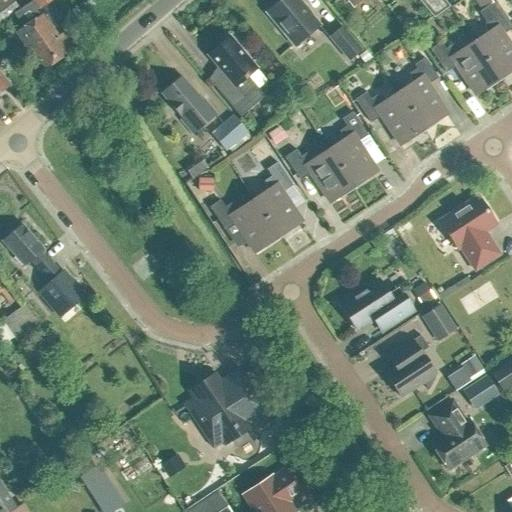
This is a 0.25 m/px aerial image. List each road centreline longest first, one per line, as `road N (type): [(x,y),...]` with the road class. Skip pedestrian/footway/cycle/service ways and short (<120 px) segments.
road 1 (residential): [(12,140),(157,325),(205,334),(284,281)]
road 2 (residential): [(284,281),(439,511)]
road 3 (residential): [(284,281),(404,205),(429,174),(485,140)]
road 4 (tertiary): [(12,140),(171,0)]
